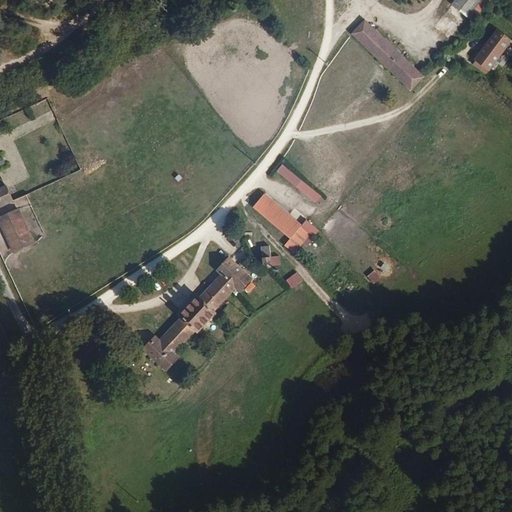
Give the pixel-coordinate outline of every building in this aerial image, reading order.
[(454,0),(451,4),(467,17),(481,0),(454,0)] [(491,0),(481,0),(467,17),(474,22),(491,0)] [(412,91),(425,76),(365,20),(351,34),(412,91)] [(511,41),(511,40),(497,28),(486,43),(474,59),(474,60),(476,61),(489,70),(490,71),(511,41)] [(474,59),(486,43),(483,41),(472,57),(474,59)] [(489,70),(476,61),(473,64),(487,74),(489,70)] [(322,196),(283,164),(277,171),(317,203),(322,196)] [(0,207),(14,201),(7,185),(0,188),(0,207)] [(302,225),(265,193),(253,208),(290,239),(284,245),(294,254),(303,244),(310,235),(310,234),(301,226),(302,225)] [(36,243),(19,208),(0,217),(0,224),(14,254),(36,243)] [(302,225),(301,226),(310,234),(314,237),(320,231),(306,220),(302,225)] [(314,239),(310,235),(303,244),(307,247),(314,239)] [(261,247),(262,258),(270,256),(272,266),(281,265),(280,255),(271,257),(269,245),(261,247)] [(270,256),(262,258),(264,269),(272,268),(272,266),(270,256)] [(155,335),(142,349),(166,372),(180,358),(175,354),(196,332),(198,334),(217,313),(215,311),(236,289),(240,294),(253,279),(229,257),(216,271),(220,275),(200,297),(198,295),(178,315),(180,318),(160,339),(155,335)] [(373,267),(365,275),(373,282),(380,275),(373,267)] [(303,281),(297,273),(286,281),(292,289),(303,281)]
